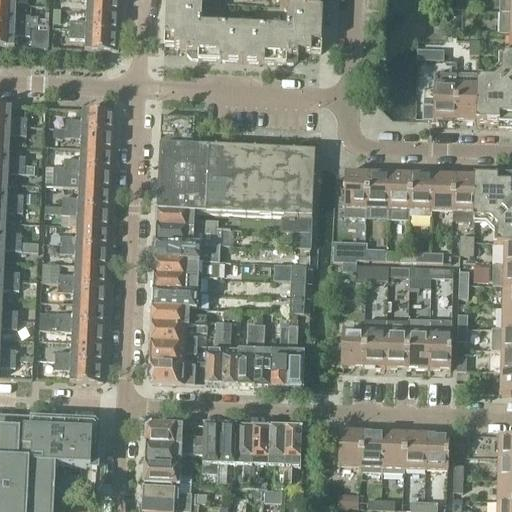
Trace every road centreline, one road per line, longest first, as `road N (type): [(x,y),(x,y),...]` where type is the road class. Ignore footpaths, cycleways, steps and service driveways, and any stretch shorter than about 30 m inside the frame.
road 1 (residential): [(126,403),(511,416)]
road 2 (residential): [(126,403),(137,86)]
road 3 (residential): [(347,101),(137,86)]
road 4 (residential): [(511,154),(373,150),(352,142),(347,101)]
road 5 (residential): [(137,86),(0,79)]
